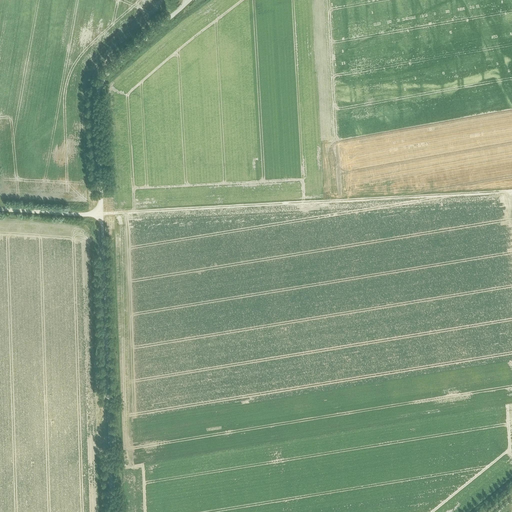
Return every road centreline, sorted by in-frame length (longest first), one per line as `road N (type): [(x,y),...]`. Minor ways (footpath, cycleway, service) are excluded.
road 1 (track): [(101,214),(511,190)]
road 2 (unclassified): [(112,511),(101,214)]
road 3 (unclassified): [(101,214),(98,87),(189,0)]
